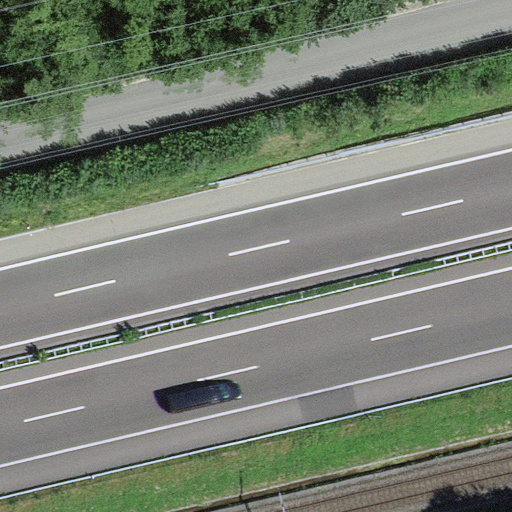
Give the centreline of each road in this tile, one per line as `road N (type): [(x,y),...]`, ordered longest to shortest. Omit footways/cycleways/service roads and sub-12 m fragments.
road 1 (residential): [(0,142),(511,12)]
road 2 (motorway): [(0,425),(511,305)]
road 3 (motorway): [(511,188),(0,308)]
